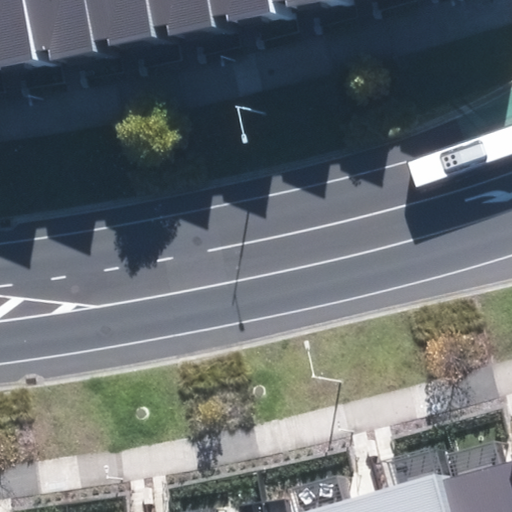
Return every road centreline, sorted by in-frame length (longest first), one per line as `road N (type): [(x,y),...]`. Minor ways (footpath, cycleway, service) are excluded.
road 1 (secondary): [(0,273),(317,221),(511,163)]
road 2 (secondary): [(511,230),(195,311),(0,338)]
